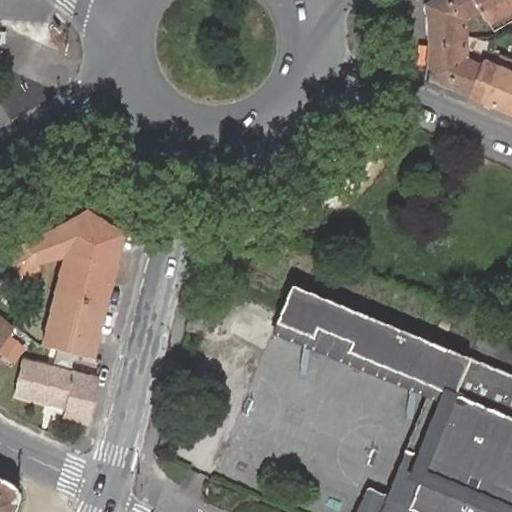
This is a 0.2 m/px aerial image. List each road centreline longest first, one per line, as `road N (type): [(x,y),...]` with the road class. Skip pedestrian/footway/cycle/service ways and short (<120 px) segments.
road 1 (tertiary): [(196,141),(107,495)]
road 2 (residential): [(314,63),(511,140)]
road 3 (secondary): [(196,141),(227,143),(284,117),(314,63)]
road 4 (secondary): [(131,94),(0,165)]
